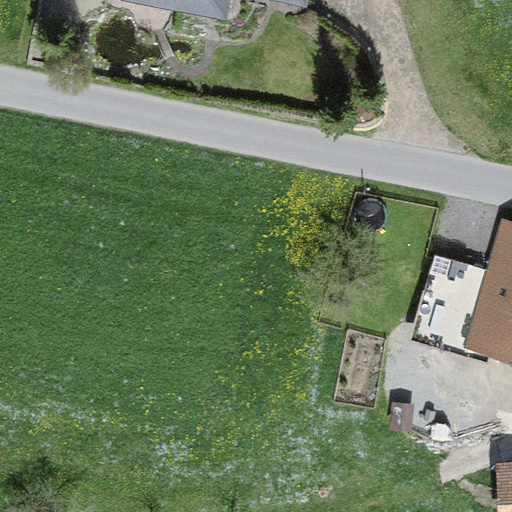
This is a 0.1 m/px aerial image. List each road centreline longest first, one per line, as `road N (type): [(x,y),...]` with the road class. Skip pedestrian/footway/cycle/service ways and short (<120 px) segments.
road 1 (unclassified): [(0,85),(511,183)]
road 2 (track): [(423,166),(382,0)]
